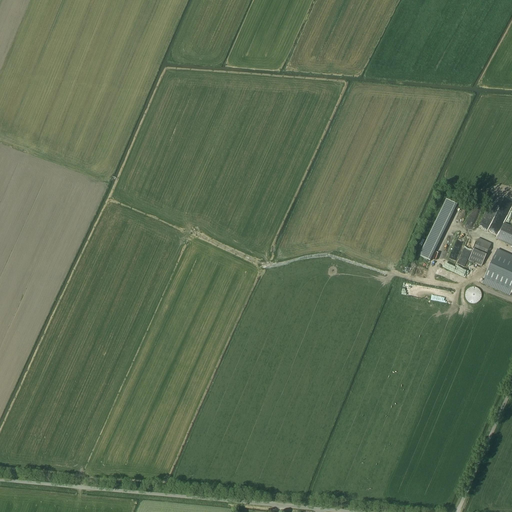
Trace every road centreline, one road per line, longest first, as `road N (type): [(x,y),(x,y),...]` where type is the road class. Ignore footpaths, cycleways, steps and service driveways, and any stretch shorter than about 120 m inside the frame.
road 1 (unclassified): [(333,511),(0,481)]
road 2 (unclassified): [(456,511),(511,382)]
